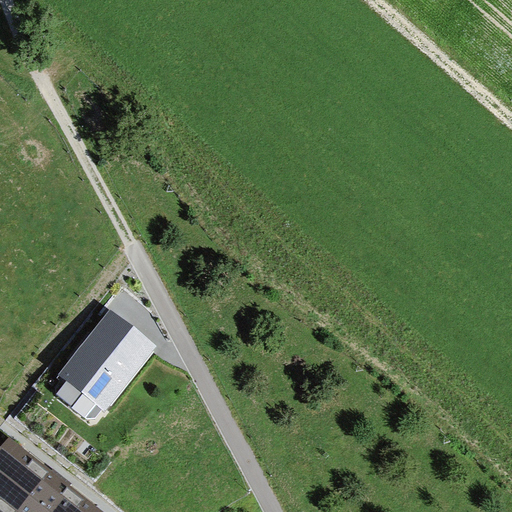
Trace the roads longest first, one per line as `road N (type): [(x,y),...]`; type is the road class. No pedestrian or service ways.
road 1 (residential): [(272,511),(129,245)]
road 2 (track): [(129,245),(3,0)]
road 3 (track): [(374,0),(511,117)]
